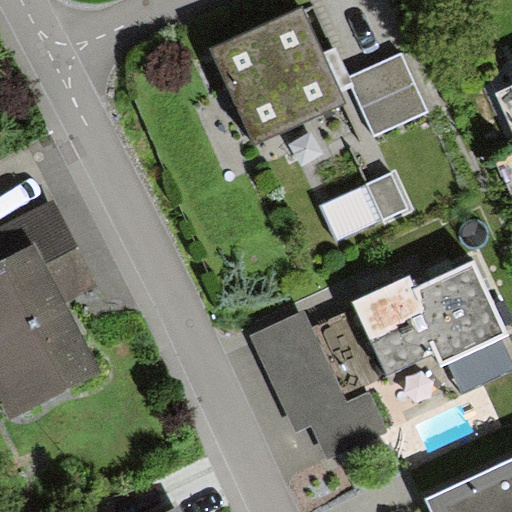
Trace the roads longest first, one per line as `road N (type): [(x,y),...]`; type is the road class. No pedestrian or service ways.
road 1 (residential): [(270,511),(51,58)]
road 2 (residential): [(178,0),(51,58)]
